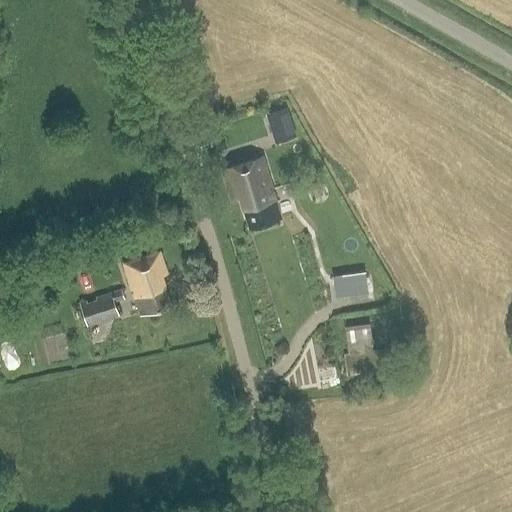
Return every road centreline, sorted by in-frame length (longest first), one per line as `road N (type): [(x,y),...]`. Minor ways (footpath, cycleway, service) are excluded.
road 1 (unclassified): [(280,511),(137,0)]
road 2 (unclassified): [(511,63),(400,0)]
